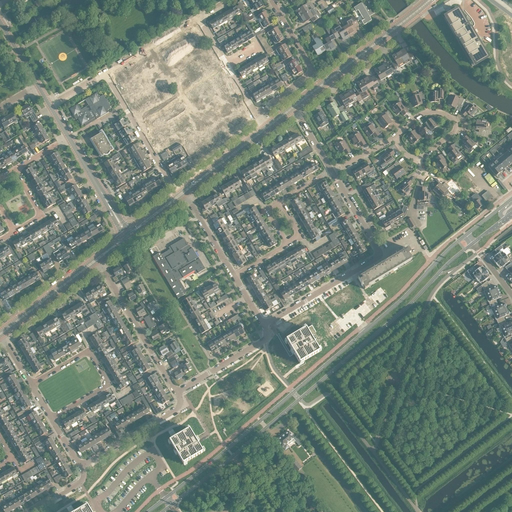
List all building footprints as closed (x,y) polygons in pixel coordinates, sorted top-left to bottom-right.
[(262,3),(259,0),(252,4),(254,8),(253,9),(254,11),(263,6),(262,3)] [(362,21),(364,25),(371,20),(369,16),(375,13),(369,3),(372,1),(371,0),(366,0),(361,3),(354,7),(356,11),(358,10),(363,19),(361,20),(362,21)] [(295,11),(299,17),(313,9),(314,8),(313,5),(311,5),(310,2),(295,11)] [(242,11),(238,5),(230,10),(234,16),(240,13),(242,17),(245,21),(247,20),(242,11)] [(331,5),(326,8),(330,14),(335,10),(331,5)] [(23,16),(31,11),(28,6),(25,7),(26,8),(20,12),(20,11),(20,12),(23,16)] [(458,9),(443,17),(472,66),(474,65),(488,57),(490,55),(467,17),(466,17),(460,8),(458,9)] [(303,23),(313,17),(315,20),(321,17),(319,13),(317,15),(313,9),(299,17),(303,23)] [(234,16),(230,10),(225,13),(229,19),(234,16)] [(260,22),(269,17),(265,12),(256,17),(254,15),(247,19),(248,22),(255,18),(257,20),(258,19),(260,22)] [(229,19),(225,13),(220,16),(223,23),(227,21),(228,23),(230,21),(229,19)] [(215,19),(214,19),(218,26),(223,23),(220,16),(218,17),(217,16),(214,18),(215,19)] [(269,17),(260,22),(260,23),(262,26),(261,27),(262,29),(255,33),(257,36),(262,33),(265,32),(263,29),(272,23),(269,17)] [(347,25),(344,27),(350,36),(353,34),(356,32),(353,26),(357,24),(353,17),(345,21),(347,25)] [(218,26),(214,19),(209,22),(213,29),(216,27),(218,29),(220,28),(218,26)] [(245,34),(248,40),(257,36),(255,33),(247,20),(245,21),(250,31),(245,34)] [(326,44),(323,46),(326,50),(327,53),(336,48),(332,41),(335,39),(326,24),(324,26),(330,36),(325,39),(327,43),(326,44)] [(346,38),(350,36),(344,27),(341,29),(339,25),(331,30),(336,39),(341,36),(343,40),(346,38)] [(278,30),(277,27),(268,33),(269,35),(271,34),(273,37),(281,33),(279,30),(278,30)] [(239,37),(243,43),(248,40),(245,34),(243,32),(238,35),(239,37)] [(283,36),(281,33),(273,37),(275,41),(273,42),(275,44),(284,39),(282,36),(283,36)] [(326,50),(323,46),(317,36),(315,36),(314,34),(311,36),(316,44),(312,47),(317,55),(326,50)] [(238,47),(243,43),(239,37),(234,40),(238,47)] [(187,38),(165,50),(177,70),(191,61),(186,52),(193,48),(187,38)] [(234,40),(229,43),(233,50),(238,47),(234,40)] [(227,53),(233,50),(229,43),(223,46),(227,53)] [(279,55),(281,54),(288,50),(286,47),(285,44),(276,50),(279,55)] [(404,49),(398,52),(403,62),(405,64),(414,59),(410,52),(407,54),(404,49)] [(281,54),(283,58),(281,59),(283,61),(292,56),(290,53),(288,50),(281,54)] [(403,62),(398,52),(391,56),(394,61),(391,63),(393,67),(395,70),(402,66),(401,64),(403,62)] [(267,53),(264,55),(264,54),(259,58),(263,64),(271,59),(268,55),(267,53)] [(153,57),(115,76),(118,84),(156,64),(153,57)] [(259,58),(253,61),(257,67),(263,64),(259,58)] [(250,62),(250,63),(248,64),(252,71),(252,70),(257,67),(253,61),(253,60),(250,62)] [(291,70),(299,65),(297,62),(296,62),(295,60),(286,65),(290,71),(291,70)] [(386,62),(380,65),(386,76),(390,74),(393,79),(399,76),(398,75),(397,73),(395,70),(393,67),(390,69),(386,62)] [(243,67),(247,74),(250,72),(251,74),(254,73),(252,70),(252,71),(248,64),(243,67)] [(301,69),(299,65),(291,70),(293,73),(291,74),(293,77),(302,71),(300,69),(301,69)] [(374,78),(380,87),(385,84),(382,79),(386,76),(380,65),(374,69),(378,76),(374,78)] [(248,76),(247,74),(243,67),(238,70),(241,77),(245,75),(246,78),(248,76)] [(151,73),(129,85),(140,105),(155,96),(149,87),(156,83),(151,73)] [(374,78),(371,80),(368,76),(366,77),(366,76),(362,78),(363,79),(362,79),(368,89),(372,87),(374,91),(377,89),(378,92),(381,90),(380,87),(374,78)] [(277,88),(282,85),(279,78),(275,80),(274,78),(271,79),(272,80),(273,82),(277,88)] [(357,92),(362,100),(368,96),(365,91),(368,89),(362,79),(356,83),(359,87),(356,89),(357,92)] [(268,85),(272,91),(277,88),(273,82),(272,80),(267,83),(268,85)] [(228,81),(223,84),(228,92),(233,90),(228,81)] [(263,88),(262,88),(266,95),(267,95),(270,93),(270,92),(272,91),(268,85),(266,82),(264,83),(265,84),(262,86),(263,88)] [(223,84),(219,86),(224,95),(228,92),(223,84)] [(219,86),(215,89),(220,97),(224,95),(219,86)] [(262,88),(257,91),(261,98),(262,99),(265,97),(265,96),(266,95),(262,88)] [(215,89),(211,91),(216,100),(220,97),(215,89)] [(261,98),(257,91),(256,89),(254,90),(255,92),(249,96),(252,100),(254,98),(256,102),(260,100),(259,99),(261,98)] [(345,93),(351,103),(357,100),(358,102),(362,100),(357,92),(354,94),(351,89),(347,92),(345,94),(345,93)] [(443,98),(444,89),(436,89),(436,92),(430,92),(429,102),(439,102),(439,98),(440,98),(441,98),(443,98)] [(211,91),(207,94),(212,102),(216,100),(211,91)] [(421,100),(422,99),(424,98),(422,91),(418,93),(419,94),(410,97),(413,107),(422,103),(421,100)] [(69,109),(74,116),(75,115),(81,125),(91,120),(92,122),(93,121),(92,119),(97,116),(98,118),(109,112),(108,110),(111,108),(103,95),(100,97),(97,92),(69,109)] [(345,107),(351,103),(345,93),(345,94),(343,95),(343,94),(339,97),(344,105),(340,107),(345,114),(348,112),(345,107)] [(207,94),(202,96),(207,105),(212,102),(207,94)] [(457,104),(458,104),(461,105),(463,99),(460,97),(459,99),(450,95),(446,104),(455,108),(457,104)] [(202,96),(198,99),(203,107),(207,105),(202,96)] [(198,99),(194,101),(199,110),(203,107),(198,99)] [(337,109),(333,102),(327,106),(329,110),(328,111),(328,112),(329,114),(330,114),(331,114),(333,117),(338,115),(339,115),(342,120),(343,119),(344,122),(348,120),(344,114),(345,114),(340,107),(337,109)] [(397,114),(402,111),(404,114),(408,112),(400,102),(396,105),(395,103),(391,106),(393,108),(392,109),(394,112),(395,111),(397,114)] [(469,103),(464,109),(461,113),(464,115),(467,112),(471,116),(478,108),(474,105),(473,106),(469,103)] [(22,111),(22,112),(22,113),(23,112),(24,115),(26,118),(29,117),(30,117),(33,122),(38,119),(32,109),(31,110),(28,104),(24,106),(24,105),(20,108),(21,109),(20,109),(22,111)] [(245,110),(240,113),(245,121),(250,118),(245,110)] [(390,119),(390,118),(392,116),(388,110),(384,113),(385,114),(378,120),(384,128),(392,122),(389,119),(390,119)] [(326,120),(321,112),(314,116),(318,123),(321,127),(328,123),(332,130),(335,128),(329,118),(326,120)] [(10,124),(14,122),(15,124),(17,122),(12,113),(6,117),(10,124)] [(186,113),(181,116),(186,124),(191,122),(186,113)] [(240,113),(236,115),(241,124),(245,121),(240,113)] [(236,115),(232,118),(237,126),(241,124),(236,115)] [(181,116),(177,118),(182,127),(186,124),(181,116)] [(10,124),(6,117),(0,121),(4,128),(8,126),(10,124)] [(429,136),(432,133),(430,131),(438,125),(432,117),(424,123),(427,126),(426,127),(424,129),(429,136)] [(177,118),(173,121),(178,129),(182,127),(177,118)] [(232,118),(228,120),(233,129),(237,126),(232,118)] [(119,119),(111,124),(113,127),(116,127),(118,130),(116,131),(123,127),(129,124),(127,121),(126,122),(124,123),(123,120),(120,122),(119,119)] [(490,134),(490,130),(485,129),(486,120),(476,119),(475,129),(479,130),(480,131),(479,136),(490,138),(490,134)] [(228,120),(224,123),(229,131),(233,129),(228,120)] [(173,121),(169,123),(174,132),(178,129),(173,121)] [(33,134),(36,133),(42,129),(41,127),(42,126),(40,123),(39,123),(35,125),(35,124),(31,126),(34,131),(32,132),(33,134)] [(169,123),(165,126),(170,134),(174,132),(169,123)] [(224,123),(220,125),(225,133),(229,131),(224,123)] [(376,137),(379,134),(372,124),(368,127),(366,126),(363,129),(369,137),(373,133),(376,137)] [(220,125),(216,128),(220,136),(225,133),(220,125)] [(165,126),(160,128),(165,137),(170,134),(165,126)] [(123,127),(116,131),(118,135),(120,134),(122,137),(120,139),(128,134),(133,131),(132,129),(130,130),(129,131),(127,128),(125,129),(123,127)] [(160,128),(156,131),(161,139),(165,137),(160,128)] [(216,128),(211,130),(216,139),(220,136),(216,128)] [(36,140),(39,138),(46,134),(42,129),(36,133),(38,136),(35,137),(36,139),(36,140)] [(413,144),(420,138),(421,139),(425,137),(420,131),(418,133),(417,133),(415,130),(407,136),(413,144)] [(156,131),(152,133),(157,142),(161,139),(156,131)] [(110,152),(114,150),(114,149),(111,145),(109,141),(109,140),(108,141),(106,136),(104,133),(92,140),(99,153),(100,152),(101,153),(101,154),(102,154),(102,155),(103,155),(104,155),(105,156),(106,156),(106,155),(107,155),(108,155),(109,154),(109,153),(110,153),(110,152)] [(292,137),(296,144),(301,141),(297,133),(292,137)] [(362,146),(366,144),(359,133),(355,135),(354,134),(349,136),(355,145),(359,142),(362,146)] [(46,134),(39,138),(36,140),(36,139),(33,141),(31,143),(34,148),(36,147),(34,143),(40,140),(42,143),(45,141),(46,143),(49,141),(49,139),(46,134)] [(120,139),(122,142),(125,142),(127,145),(137,139),(136,136),(135,137),(133,138),(131,135),(129,137),(128,134),(120,139)] [(26,148),(28,147),(21,135),(19,136),(24,145),(21,147),(20,145),(18,146),(19,148),(23,155),(28,152),(26,148)] [(464,138),(467,141),(463,145),(465,148),(465,149),(467,151),(468,150),(470,152),(473,149),(472,148),(476,144),(467,135),(464,138)] [(286,140),(291,147),(296,144),(292,137),(286,140)] [(286,140),(281,143),(285,150),(291,147),(286,140)] [(339,153),(344,150),(347,154),(350,151),(344,140),(339,143),(338,142),(334,144),(336,146),(335,147),(336,150),(337,149),(339,153)] [(202,141),(198,144),(203,152),(207,150),(202,141)] [(131,154),(140,149),(139,147),(139,146),(141,145),(139,142),(137,144),(131,147),(131,146),(127,148),(131,154)] [(281,143),(276,146),(280,153),(283,151),(284,153),(286,151),(285,150),(281,143)] [(198,144),(194,146),(199,155),(203,152),(198,144)] [(14,151),(17,158),(23,155),(19,148),(18,146),(17,145),(14,147),(13,151),(14,151)] [(462,157),(460,155),(455,148),(453,145),(449,147),(452,151),(448,154),(454,162),(457,159),(458,160),(462,157)] [(194,146),(189,149),(194,157),(199,155),(194,146)] [(276,146),(270,149),(274,156),(278,154),(279,157),(281,156),(280,153),(276,146)] [(141,150),(140,149),(131,154),(134,158),(135,158),(145,152),(144,149),(142,150),(141,150)] [(189,149),(185,152),(190,160),(194,157),(189,149)] [(384,160),(379,164),(383,168),(387,165),(387,164),(393,160),(391,156),(390,155),(393,152),(391,149),(387,152),(381,157),(384,160)] [(8,155),(12,161),(12,162),(16,160),(15,159),(17,158),(14,151),(11,153),(10,150),(7,152),(8,155)] [(50,156),(53,161),(59,157),(56,152),(54,154),(52,151),(48,153),(50,156)] [(6,156),(3,158),(7,164),(7,165),(11,163),(10,162),(12,161),(8,155),(7,152),(5,153),(6,156)] [(145,158),(144,156),(144,155),(147,154),(145,152),(135,158),(134,158),(136,163),(145,158)] [(105,168),(105,169),(114,164),(113,161),(121,156),(119,153),(112,157),(113,158),(111,159),(104,163),(103,164),(105,167),(105,168)] [(508,165),(511,162),(511,161),(505,153),(501,157),(508,165)] [(185,166),(188,164),(183,155),(179,157),(179,155),(176,157),(178,160),(182,166),(184,165),(185,166)] [(448,165),(440,155),(437,157),(440,161),(435,164),(437,167),(437,168),(439,171),(440,170),(441,172),(445,169),(444,168),(448,165)] [(263,159),(267,166),(272,163),(268,156),(263,159)] [(53,161),(56,167),(63,163),(59,157),(53,161)] [(177,170),(182,166),(178,160),(176,157),(171,160),(173,163),(177,170)] [(508,165),(501,157),(497,160),(504,169),(508,165)] [(141,167),(150,161),(149,158),(147,160),(146,160),(145,158),(136,163),(139,168),(141,167)] [(263,159),(257,162),(261,169),(267,166),(263,159)] [(279,170),(282,168),(277,159),(274,161),(276,164),(279,170)] [(177,170),(173,163),(171,160),(165,163),(171,173),(172,174),(175,172),(174,171),(176,170),(177,170)] [(500,172),(504,169),(497,160),(492,164),(500,172)] [(141,167),(144,172),(151,167),(150,166),(150,165),(152,163),(150,161),(141,167)] [(254,164),(252,165),(256,173),(261,169),(257,162),(257,161),(253,163),(254,164)] [(314,162),(312,164),(310,161),(307,163),(309,165),(313,172),(318,169),(317,168),(319,167),(317,164),(315,165),(314,162)] [(66,168),(63,163),(56,167),(59,172),(66,168)] [(366,163),(362,166),(367,174),(371,171),(374,170),(371,165),(369,167),(366,163)] [(108,173),(117,169),(119,167),(117,165),(115,166),(114,164),(105,169),(106,170),(107,170),(108,173)] [(495,176),(500,172),(492,164),(488,167),(495,176)] [(256,173),(252,165),(246,169),(251,176),(252,178),(257,175),(256,173)] [(298,172),(302,178),(308,175),(304,169),(301,170),(298,165),(295,167),(298,172)] [(309,165),(304,169),(308,175),(313,172),(309,165)] [(385,176),(389,172),(391,171),(397,179),(405,173),(399,165),(396,167),(395,167),(393,165),(382,172),(385,176)] [(367,174),(362,166),(357,169),(362,177),(367,174)] [(28,176),(34,172),(37,171),(36,168),(33,170),(31,167),(25,171),(28,176)] [(111,178),(112,177),(119,173),(118,171),(120,170),(119,167),(117,169),(108,173),(110,177),(110,178),(111,178)] [(61,175),(63,177),(69,173),(70,173),(68,170),(67,170),(66,168),(59,172),(57,173),(58,176),(61,175)] [(251,176),(246,169),(241,172),(247,181),(252,178),(251,176)] [(357,180),(362,177),(357,169),(352,172),(357,180)] [(28,176),(31,181),(38,177),(36,174),(38,173),(37,171),(34,172),(28,176)] [(293,175),(297,181),(302,178),(298,172),(293,175)] [(72,179),(69,173),(63,177),(66,183),(72,179)] [(115,182),(124,177),(123,174),(121,175),(119,173),(112,177),(115,182)] [(489,173),(485,176),(490,184),(495,180),(489,173)] [(292,185),(297,181),(293,175),(290,177),(288,174),(286,175),(288,178),(292,185)] [(286,188),(292,185),(288,178),(286,175),(284,177),(285,179),(282,181),(286,188)] [(33,187),(34,187),(41,183),(38,177),(31,181),(32,183),(31,184),(33,187)] [(124,177),(115,182),(114,183),(116,186),(116,187),(116,188),(118,187),(125,183),(124,180),(125,179),(124,177)] [(161,184),(157,177),(152,180),(156,187),(157,188),(161,185),(161,184)] [(237,178),(231,181),(236,188),(241,185),(237,178)] [(277,184),(281,191),(286,188),(282,181),(281,179),(276,182),(277,184)] [(411,182),(408,179),(399,187),(402,191),(401,192),(404,196),(406,194),(407,195),(409,192),(411,189),(407,185),(411,182)] [(151,190),(152,191),(157,188),(156,187),(152,180),(149,181),(148,180),(146,181),(151,190)] [(147,194),(148,194),(148,195),(149,194),(149,193),(152,191),(151,190),(146,181),(144,182),(145,184),(142,186),(143,188),(144,187),(147,194)] [(231,181),(226,184),(230,192),(236,188),(231,181)] [(316,184),(321,192),(329,187),(325,182),(323,183),(321,181),(316,184)] [(498,193),(502,190),(495,182),(492,185),(498,193)] [(34,187),(37,192),(44,188),(41,183),(34,187)] [(440,197),(447,190),(448,191),(451,188),(446,183),(444,185),(443,185),(440,183),(433,190),(440,197)] [(72,194),(79,190),(75,184),(69,188),(72,194)] [(225,195),(230,192),(226,184),(221,188),(225,195)] [(272,188),(275,194),(281,191),(277,184),(272,188)] [(365,196),(373,191),(375,190),(374,188),(374,187),(373,185),(363,191),(365,196)] [(265,188),(270,197),(275,194),(272,188),(269,189),(268,186),(265,188)] [(144,199),(148,196),(149,196),(148,195),(148,194),(147,194),(144,187),(143,188),(139,190),(144,199)] [(321,195),(324,193),(325,196),(332,192),(329,187),(321,192),(319,192),(321,195)] [(37,192),(41,197),(47,194),(44,188),(37,192)] [(261,194),(265,201),(270,197),(265,188),(262,190),(264,192),(261,194)] [(423,188),(419,188),(419,200),(424,201),(424,202),(429,203),(429,200),(430,200),(430,196),(429,196),(429,193),(423,192),(423,188)] [(82,195),(79,190),(72,194),(75,199),(82,195)] [(134,193),(139,201),(144,199),(139,190),(134,193)] [(377,192),(375,190),(373,191),(365,196),(368,200),(376,196),(379,194),(377,192)] [(130,196),(135,204),(139,201),(134,193),(133,191),(131,193),(132,194),(130,196)] [(482,196),(487,202),(493,197),(488,191),(482,196)] [(335,198),(332,192),(325,196),(327,199),(324,200),(326,203),(328,201),(335,198)] [(222,201),(217,193),(212,196),(216,203),(218,206),(221,204),(222,205),(223,204),(224,206),(227,205),(227,204),(225,200),(222,201)] [(44,203),(50,199),(47,194),(41,197),(42,199),(41,200),(43,203),(44,203)] [(82,195),(75,199),(78,204),(85,200),(86,200),(84,197),(83,197),(82,195)] [(127,202),(129,206),(130,207),(135,204),(130,196),(127,197),(127,196),(122,199),(125,203),(127,202)] [(207,199),(211,207),(216,203),(212,196),(210,197),(210,196),(207,198),(207,199)] [(368,200),(371,205),(379,200),(376,196),(368,200)] [(476,201),(473,197),(471,198),(474,203),(473,203),(478,209),(483,205),(478,199),(476,201)] [(47,208),(53,204),(55,203),(52,198),(50,199),(44,203),(45,205),(44,205),(46,208),(47,208)] [(302,203),(300,200),(298,201),(297,198),(290,202),(293,208),(302,203)] [(338,203),(335,198),(328,201),(332,207),(338,203)] [(204,211),(206,210),(209,208),(210,210),(212,209),(211,207),(207,199),(201,203),(204,207),(203,208),(202,209),(202,210),(202,211),(203,211),(204,211)] [(371,205),(374,210),(384,204),(381,199),(379,200),(371,205)] [(85,200),(78,204),(77,205),(78,207),(80,206),(82,210),(88,206),(89,205),(87,202),(86,203),(85,200)] [(304,205),(302,203),(293,208),(297,213),(303,209),(305,208),(304,205)] [(333,213),(341,208),(338,203),(332,207),(330,208),(333,213)] [(88,206),(82,210),(85,215),(91,211),(88,206)] [(255,206),(248,210),(250,213),(248,214),(249,217),(258,212),(255,206)] [(305,208),(303,209),(297,213),(300,218),(309,213),(306,208),(305,208)] [(341,208),(333,213),(336,218),(336,219),(340,216),(344,214),(341,208)] [(400,209),(395,212),(400,220),(403,219),(402,218),(405,217),(400,209)] [(230,210),(228,212),(225,213),(227,216),(229,215),(232,220),(235,218),(233,214),(232,213),(231,212),(230,210)] [(252,222),(261,217),(258,212),(249,217),(252,222)] [(395,212),(390,214),(395,222),(400,220),(400,221),(400,220),(395,212)] [(310,215),(309,213),(300,218),(303,224),(309,220),(311,219),(309,216),(310,215)] [(386,217),(390,225),(395,222),(390,214),(386,217)] [(68,218),(70,222),(73,227),(75,226),(78,224),(73,215),(68,218)] [(336,218),(327,223),(329,226),(341,219),(340,216),(336,219),(336,218)] [(58,222),(55,217),(50,220),(55,229),(57,228),(56,226),(59,224),(64,232),(66,231),(60,221),(58,222)] [(264,222),(261,217),(252,222),(255,228),(258,226),(264,222)] [(390,225),(386,217),(381,220),(386,228),(390,225)] [(413,231),(417,228),(411,217),(407,220),(413,231)] [(226,223),(223,218),(214,223),(217,229),(224,225),(226,223)] [(311,219),(309,220),(303,224),(306,229),(313,225),(311,223),(314,221),(312,218),(312,219),(311,219)] [(343,222),(339,224),(342,229),(351,224),(347,219),(343,222)] [(55,229),(50,220),(44,224),(48,230),(49,232),(53,230),(53,231),(55,229)] [(190,234),(193,233),(185,220),(182,221),(190,234)] [(267,228),(264,222),(258,226),(261,232),(267,228)] [(100,223),(94,226),(98,233),(100,232),(101,233),(104,231),(103,230),(104,230),(100,223)] [(43,233),(48,230),(44,224),(39,227),(43,233)] [(354,229),(351,224),(342,229),(343,231),(345,230),(347,233),(354,229)] [(217,229),(220,234),(227,230),(224,225),(217,229)] [(314,228),(313,225),(306,229),(309,234),(316,231),(318,229),(317,227),(314,228)] [(94,226),(89,229),(93,236),(98,233),(94,226)] [(39,227),(34,230),(38,236),(43,233),(39,227)] [(262,238),(270,233),(267,228),(261,232),(263,235),(261,236),(262,238)] [(89,229),(84,233),(88,239),(93,236),(89,229)] [(227,230),(220,234),(221,236),(220,236),(222,240),(223,240),(223,239),(230,235),(228,232),(230,231),(229,229),(227,230)] [(318,229),(316,231),(309,234),(312,240),(319,236),(317,233),(320,231),(319,229),(318,229)] [(357,235),(354,229),(347,233),(350,239),(357,235)] [(32,240),(38,236),(34,230),(32,231),(31,230),(28,232),(28,233),(32,240)] [(88,239),(84,233),(82,230),(77,234),(78,236),(82,242),(88,239)] [(27,243),(32,240),(28,233),(23,236),(27,243)] [(267,242),(274,238),(270,233),(262,238),(263,240),(265,239),(267,242)] [(82,242),(78,236),(77,234),(75,235),(76,237),(73,239),(77,245),(77,246),(80,244),(82,242)] [(61,236),(67,247),(70,246),(71,249),(77,245),(73,239),(68,242),(63,235),(61,236)] [(223,239),(223,240),(226,245),(234,241),(230,235),(223,239)] [(340,244),(336,237),(335,235),(330,238),(332,242),(335,247),(340,244)] [(357,235),(350,239),(354,244),(360,240),(357,235)] [(18,239),(22,246),(27,243),(23,236),(18,239)] [(65,249),(67,247),(61,236),(58,238),(65,249)] [(205,269),(199,258),(199,259),(192,248),(193,248),(192,248),(187,251),(185,247),(188,245),(184,238),(183,238),(184,238),(171,246),(170,246),(168,247),(170,249),(161,254),(160,252),(153,257),(170,285),(178,299),(185,294),(182,290),(184,289),(184,288),(179,280),(183,277),(183,278),(183,277),(194,271),(196,274),(198,273),(205,269)] [(267,242),(265,243),(266,246),(268,245),(270,248),(277,244),(274,238),(267,242)] [(22,246),(18,239),(12,243),(16,249),(20,247),(21,249),(23,248),(22,246)] [(227,247),(229,250),(230,250),(237,246),(238,245),(239,244),(236,239),(234,241),(226,245),(227,247)] [(363,245),(360,240),(354,244),(355,247),(352,248),(354,251),(363,245)] [(59,262),(64,259),(60,253),(59,250),(53,253),(48,244),(45,245),(51,255),(54,254),(59,262)] [(49,257),(51,255),(45,245),(43,247),(48,255),(42,258),(43,259),(43,260),(44,262),(48,268),(54,265),(49,257)] [(237,246),(230,250),(233,256),(240,251),(241,250),(238,245),(237,246)] [(302,245),(297,249),(301,255),(306,252),(302,245)] [(351,253),(348,254),(351,260),(354,258),(353,256),(358,253),(360,256),(363,254),(362,253),(366,251),(363,245),(354,251),(351,253)] [(10,246),(8,247),(7,246),(1,249),(6,257),(7,258),(9,257),(8,256),(11,254),(12,255),(14,254),(10,246)] [(370,286),(412,261),(409,256),(412,254),(408,248),(357,278),(361,284),(361,285),(362,287),(362,286),(364,289),(369,287),(369,288),(371,287),(370,286)] [(296,258),(301,255),(297,249),(292,252),(296,258)] [(64,259),(69,256),(65,250),(60,253),(64,259)] [(243,257),(243,256),(240,251),(233,256),(236,261),(243,257)] [(495,264),(506,256),(504,253),(503,254),(502,251),(499,253),(494,256),(494,257),(492,259),(494,261),(493,261),(495,264)] [(290,261),(296,258),(292,252),(286,255),(290,261)] [(345,252),(337,256),(339,258),(343,265),(348,262),(347,260),(349,259),(345,252)] [(236,261),(239,266),(248,261),(244,255),(243,256),(243,257),(236,261)] [(286,255),(281,258),(285,265),(290,261),(286,255)] [(334,261),(338,268),(343,265),(339,258),(337,256),(335,257),(336,260),(334,261)] [(508,258),(506,256),(495,264),(497,266),(499,268),(502,267),(507,263),(509,261),(507,259),(508,258)] [(285,265),(281,258),(276,261),(280,268),(281,270),(286,267),(285,265)] [(43,259),(38,262),(43,272),(48,268),(44,262),(43,260),(43,259)] [(332,271),(338,268),(334,261),(331,263),(329,260),(326,262),(328,265),(328,264),(332,271)] [(270,263),(270,264),(274,271),(280,268),(276,261),(274,262),(273,261),(270,263)] [(123,266),(127,272),(133,269),(129,263),(123,266)] [(276,273),(274,271),(270,264),(268,266),(268,265),(265,266),(269,274),(272,273),(273,275),(276,273)] [(330,272),(332,271),(328,264),(328,265),(323,267),(327,274),(327,275),(330,273),(330,272)] [(119,266),(118,267),(112,271),(115,276),(123,272),(119,266)] [(475,272),(472,274),(474,276),(476,279),(486,271),(484,268),(482,266),(480,268),(479,268),(474,271),(475,272)] [(327,274),(323,267),(318,271),(322,277),(327,274)] [(30,272),(31,275),(35,282),(40,279),(35,269),(30,272)] [(261,274),(255,277),(253,275),(252,274),(249,275),(249,277),(246,279),(250,284),(256,280),(259,278),(262,277),(265,275),(262,270),(259,271),(261,274)] [(322,277),(318,271),(312,274),(316,280),(322,277)] [(486,271),(476,279),(477,281),(478,281),(480,283),(482,282),(487,278),(489,276),(488,274),(488,273),(486,271)] [(306,274),(311,284),(316,280),(312,274),(310,275),(308,273),(306,274)] [(303,276),(304,279),(302,280),(306,287),(311,284),(306,274),(303,276)] [(30,285),(35,282),(31,275),(26,278),(30,285)] [(25,288),(30,285),(26,278),(21,281),(25,288)] [(256,280),(250,284),(253,289),(259,285),(262,284),(259,278),(256,280)] [(306,287),(302,280),(299,282),(298,279),(295,281),(296,283),(300,290),(302,289),(303,289),(306,288),(306,287)] [(19,291),(25,288),(21,281),(18,283),(16,281),(14,282),(15,284),(19,291)] [(9,297),(14,294),(9,285),(6,287),(4,283),(2,285),(5,290),(9,297)] [(11,283),(9,285),(14,294),(16,293),(17,294),(20,292),(19,291),(15,284),(12,286),(11,283)] [(210,285),(214,293),(219,290),(217,287),(218,286),(218,285),(217,284),(216,283),(215,284),(215,283),(212,285),(211,284),(210,285)] [(295,293),(300,290),(296,283),(291,286),(295,293)] [(104,287),(102,284),(100,285),(100,284),(97,286),(97,287),(95,288),(99,294),(99,295),(100,297),(103,296),(101,293),(104,291),(102,288),(104,287)] [(145,290),(142,284),(136,287),(139,293),(145,290)] [(489,284),(483,288),(484,291),(483,291),(486,297),(499,291),(497,286),(491,288),(489,284)] [(210,296),(214,293),(210,285),(208,286),(208,287),(205,288),(210,296)] [(259,285),(253,289),(256,295),(263,291),(262,291),(259,285)] [(290,296),(295,293),(291,286),(288,288),(287,286),(284,287),(286,290),(290,296)] [(94,298),(99,295),(99,294),(95,288),(90,291),(94,298)] [(202,289),(200,290),(206,300),(207,300),(207,299),(207,297),(210,296),(205,288),(202,290),(202,289)] [(9,297),(5,290),(0,293),(0,299),(2,298),(4,300),(9,297)] [(263,291),(256,295),(259,300),(266,296),(264,293),(265,292),(263,290),(262,291),(263,291)] [(290,296),(286,290),(280,293),(284,299),(290,296)] [(87,291),(84,293),(90,303),(95,300),(94,298),(90,291),(88,292),(87,291)] [(136,298),(132,291),(126,294),(130,301),(136,298)] [(499,291),(486,297),(488,302),(490,305),(497,302),(495,299),(501,297),(499,291)] [(266,296),(259,300),(262,305),(271,300),(270,300),(267,295),(266,296)] [(275,298),(270,300),(271,300),(262,305),(265,311),(266,310),(267,311),(270,309),(270,308),(274,306),(272,302),(276,300),(278,303),(281,302),(277,296),(275,298)] [(375,300),(379,304),(384,301),(380,296),(375,300)] [(185,306),(192,301),(194,300),(194,299),(193,299),(192,299),(191,299),(189,297),(181,301),(182,303),(183,303),(185,306)] [(113,306),(110,300),(103,304),(105,307),(102,309),(103,311),(113,306)] [(186,309),(187,311),(195,306),(192,301),(185,306),(187,309),(186,309)] [(77,305),(81,312),(83,315),(88,311),(82,302),(79,304),(77,305)] [(157,310),(152,302),(145,306),(147,309),(148,308),(150,311),(153,310),(154,312),(157,310)] [(497,302),(490,305),(491,309),(493,315),(506,309),(506,307),(506,306),(504,303),(498,306),(497,302)] [(76,315),(81,312),(77,305),(75,306),(72,308),(76,315)] [(139,317),(145,313),(143,308),(144,307),(143,305),(135,310),(139,317)] [(116,311),(113,306),(103,311),(105,314),(107,312),(109,315),(116,311)] [(190,315),(198,311),(195,306),(187,311),(188,313),(189,312),(190,315)] [(71,318),(76,315),(72,308),(68,310),(69,310),(67,311),(66,311),(71,318)] [(507,311),(506,309),(493,315),(496,320),(498,323),(504,320),(503,317),(509,314),(508,310),(507,311)] [(60,318),(67,329),(69,327),(71,330),(72,329),(67,321),(71,318),(66,311),(64,312),(64,311),(61,313),(61,314),(63,316),(63,317),(61,318),(60,318)] [(119,316),(116,311),(109,315),(107,316),(108,318),(111,317),(112,320),(119,316)] [(192,320),(200,315),(198,311),(190,315),(192,318),(191,318),(192,320)] [(100,320),(98,318),(97,315),(95,312),(93,314),(90,315),(92,318),(95,324),(98,329),(103,326),(100,320)] [(327,316),(338,335),(344,331),(333,313),(327,316)] [(196,324),(203,320),(200,315),(192,320),(193,322),(194,321),(196,324)] [(51,320),(55,328),(59,325),(64,333),(71,330),(69,327),(67,329),(60,318),(60,319),(58,320),(58,319),(56,317),(57,317),(56,316),(53,318),(53,319),(53,320),(51,321),(51,320)] [(122,321),(119,316),(112,320),(115,325),(122,321)] [(46,323),(50,331),(51,333),(56,330),(55,328),(51,320),(51,321),(49,322),(49,321),(46,323)] [(198,330),(206,325),(203,320),(196,324),(198,327),(197,328),(198,330)] [(505,320),(504,320),(498,323),(499,326),(499,327),(501,332),(511,326),(511,320),(511,321),(506,323),(505,320)] [(125,327),(122,321),(115,325),(118,330),(125,327)] [(45,334),(50,331),(46,323),(42,325),(43,326),(41,327),(41,326),(45,334)] [(158,327),(161,333),(165,331),(166,333),(169,331),(165,323),(158,327)] [(239,325),(236,327),(240,335),(245,332),(243,328),(244,327),(242,323),(240,323),(239,324),(239,325)] [(201,334),(209,329),(206,325),(198,330),(199,331),(200,331),(201,334)] [(306,328),(286,340),(292,350),(293,352),(294,354),(299,363),(300,363),(304,361),(319,352),(325,348),(316,332),(312,326),(312,325),(306,328)] [(487,334),(494,331),(491,325),(487,326),(489,330),(486,331),(487,334)] [(40,337),(45,334),(41,326),(40,327),(41,327),(39,328),(35,330),(40,337)] [(230,329),(235,338),(237,340),(238,339),(237,337),(240,335),(236,327),(235,326),(230,329)] [(511,326),(501,332),(504,337),(506,341),(511,338),(511,335),(511,334),(511,333),(511,326)] [(128,332),(125,327),(118,330),(116,332),(117,334),(120,333),(122,336),(128,332)] [(237,340),(235,338),(230,329),(225,332),(231,341),(234,339),(235,341),(237,340)] [(160,337),(155,330),(149,333),(153,340),(160,337)] [(131,337),(128,332),(122,336),(119,337),(120,340),(123,338),(125,341),(131,337)] [(221,335),(226,343),(227,346),(228,346),(229,344),(228,343),(231,341),(225,332),(221,335)] [(93,343),(99,339),(101,338),(98,334),(97,333),(96,334),(96,333),(90,337),(93,343)] [(227,346),(226,343),(221,335),(216,337),(222,346),(225,344),(226,346),(227,346)] [(134,342),(131,337),(125,341),(128,346),(134,342)] [(212,340),(217,349),(218,351),(219,350),(218,348),(222,346),(216,337),(212,340)] [(25,341),(24,338),(17,342),(20,347),(28,342),(27,340),(25,341)] [(72,342),(76,348),(81,345),(77,338),(72,342)] [(93,343),(96,348),(102,344),(99,339),(93,343)] [(76,348),(72,342),(71,340),(69,341),(70,343),(67,345),(71,351),(71,352),(74,350),(74,349),(76,348)] [(218,351),(217,349),(212,340),(207,343),(210,348),(209,348),(209,349),(209,351),(211,351),(212,352),(215,350),(216,352),(218,351)] [(179,347),(176,341),(169,345),(170,349),(172,348),(173,351),(179,347)] [(20,347),(23,352),(30,348),(30,349),(32,347),(28,342),(20,347)] [(98,353),(99,353),(105,349),(104,346),(106,345),(105,342),(102,344),(96,348),(97,350),(96,351),(98,353)] [(65,354),(71,351),(67,345),(62,348),(65,354)] [(166,354),(167,357),(173,354),(170,350),(168,352),(165,345),(159,349),(163,356),(166,354)] [(33,354),(30,349),(30,348),(23,352),(26,358),(33,354)] [(65,354),(62,348),(56,351),(60,357),(65,354)] [(131,351),(130,349),(122,354),(123,357),(130,353),(132,357),(134,356),(134,357),(141,353),(139,351),(140,350),(139,348),(138,348),(131,351)] [(99,353),(102,358),(108,354),(105,349),(99,353)] [(55,361),(60,357),(56,351),(51,354),(55,361)] [(111,353),(108,354),(102,358),(103,360),(102,361),(104,364),(105,364),(105,363),(114,358),(111,353)] [(134,357),(137,362),(144,358),(141,353),(134,357)] [(29,363),(36,359),(33,354),(26,358),(27,359),(27,360),(28,363),(29,363)] [(108,369),(115,365),(116,364),(115,361),(115,360),(114,358),(105,363),(105,364),(106,366),(105,366),(107,369),(108,369)] [(137,362),(140,367),(147,363),(144,358),(137,362)] [(33,368),(39,364),(36,359),(29,363),(33,368)] [(33,368),(36,373),(42,369),(41,366),(44,364),(42,362),(39,364),(33,368)] [(192,368),(188,362),(185,364),(184,362),(180,365),(185,372),(192,368)] [(150,369),(147,363),(140,367),(144,373),(150,369)] [(108,369),(111,374),(118,370),(115,365),(108,369)] [(181,372),(183,371),(181,368),(176,370),(177,372),(173,374),(177,380),(183,376),(181,372)] [(111,374),(114,379),(121,375),(118,370),(111,374)] [(6,383),(3,384),(4,386),(7,385),(16,379),(13,374),(6,378),(8,381),(6,383)] [(114,379),(117,384),(124,380),(122,377),(125,376),(123,374),(121,375),(114,379)] [(149,381),(146,383),(147,385),(150,383),(156,379),(155,378),(156,377),(154,374),(153,374),(147,378),(149,381)] [(16,379),(7,385),(8,387),(11,386),(13,389),(19,385),(16,379)] [(124,380),(117,384),(120,389),(127,386),(125,382),(127,381),(126,379),(124,380)] [(150,383),(153,389),(160,385),(156,379),(150,383)] [(22,390),(19,385),(13,389),(16,394),(22,390)] [(163,390),(160,385),(153,389),(156,394),(163,390)] [(135,391),(132,393),(135,398),(143,393),(142,391),(141,389),(140,388),(135,391)] [(17,396),(19,399),(25,395),(22,390),(16,394),(14,395),(15,397),(17,396)] [(156,394),(154,395),(157,400),(159,399),(166,395),(163,390),(156,394)] [(115,402),(119,408),(121,407),(116,398),(114,400),(109,392),(106,394),(107,395),(105,396),(108,403),(110,405),(115,402)] [(29,401),(25,395),(19,399),(22,404),(29,401)] [(166,395),(159,399),(162,404),(169,400),(166,395)] [(105,396),(99,399),(103,406),(108,403),(105,396)] [(140,397),(143,403),(145,406),(142,408),(141,406),(139,407),(140,409),(144,415),(149,412),(147,408),(149,406),(143,396),(140,397)] [(97,401),(97,400),(96,400),(94,401),(94,402),(98,409),(99,410),(102,409),(102,410),(105,409),(103,406),(99,399),(97,401)] [(29,410),(28,408),(32,405),(29,401),(22,404),(20,405),(21,408),(23,406),(25,409),(16,414),(18,417),(29,410)] [(93,412),(98,409),(94,402),(89,406),(93,412)] [(153,403),(150,405),(156,415),(159,413),(153,403)] [(78,412),(82,419),(87,416),(83,409),(78,412)] [(135,412),(139,418),(144,415),(140,409),(135,412)] [(29,415),(31,420),(38,416),(35,411),(31,413),(30,411),(19,418),(20,420),(29,415)] [(82,419),(78,412),(73,415),(76,422),(78,424),(83,421),(82,419)] [(133,421),(139,418),(135,412),(130,415),(133,421)] [(73,415),(67,418),(71,425),(76,422),(73,415)] [(128,425),(133,421),(130,415),(124,418),(128,425)] [(41,421),(38,416),(31,420),(34,425),(35,425),(41,421)] [(0,423),(2,427),(9,423),(6,418),(0,421),(0,423)] [(71,425),(67,418),(62,421),(66,428),(69,426),(70,429),(73,427),(71,425)] [(123,428),(128,425),(124,418),(119,421),(123,428)] [(36,427),(38,431),(44,427),(41,421),(35,425),(34,425),(32,427),(34,429),(36,427)] [(123,428),(119,421),(114,424),(118,431),(123,428)] [(2,427),(5,432),(12,428),(9,423),(2,427)] [(47,432),(44,427),(38,431),(41,436),(47,432)] [(12,428),(5,432),(8,437),(15,433),(12,428)] [(108,428),(103,431),(107,437),(112,434),(108,428)] [(169,441),(164,444),(177,467),(183,464),(203,452),(196,440),(189,429),(169,441)] [(98,434),(102,440),(107,437),(103,431),(98,434)] [(283,447),(283,448),(284,450),(285,450),(289,448),(289,447),(287,445),(286,445),(286,444),(294,438),(288,431),(283,435),(284,435),(282,436),(276,440),(278,443),(279,445),(280,445),(282,447),(282,446),(283,447)] [(15,433),(8,437),(11,442),(18,439),(18,438),(16,436),(19,434),(17,432),(15,433)] [(102,440),(98,434),(92,437),(96,443),(102,440)] [(18,439),(11,442),(14,448),(21,444),(19,441),(22,439),(20,437),(18,438),(18,439)] [(91,447),(96,443),(92,437),(87,440),(91,447)] [(47,447),(54,443),(51,438),(44,441),(46,445),(44,446),(45,448),(47,447)] [(91,447),(87,440),(82,443),(86,450),(91,447)] [(57,448),(54,443),(47,447),(50,452),(57,448)] [(86,450),(82,443),(77,446),(81,453),(86,450)] [(21,444),(14,448),(17,453),(24,449),(21,444)] [(24,449),(17,453),(21,458),(27,454),(25,451),(28,450),(27,447),(24,449)] [(53,457),(60,453),(57,448),(50,452),(48,453),(49,456),(52,454),(53,457)] [(27,454),(21,458),(24,463),(30,459),(29,457),(31,455),(30,453),(27,455),(27,454)] [(63,459),(60,453),(53,457),(51,459),(52,461),(55,459),(57,463),(63,459)] [(39,465),(37,466),(40,471),(47,467),(46,465),(44,463),(42,460),(42,459),(37,462),(39,465)] [(66,464),(63,459),(57,463),(60,468),(66,464)] [(301,468),(297,462),(294,465),(292,467),(296,472),(301,468)] [(63,473),(69,469),(66,464),(60,468),(63,473)] [(13,467),(8,470),(12,477),(17,473),(13,467)] [(72,474),(69,469),(63,473),(66,478),(72,474)] [(3,473),(6,480),(12,477),(8,470),(3,473)] [(44,479),(42,480),(43,483),(47,489),(49,488),(50,489),(53,487),(49,479),(45,481),(44,479)] [(44,491),(47,489),(43,483),(42,480),(37,483),(38,486),(42,492),(42,493),(45,492),(44,491)] [(38,486),(33,489),(37,495),(37,496),(40,495),(39,494),(42,492),(38,486)] [(31,498),(37,495),(33,489),(28,492),(31,498)] [(28,492),(23,495),(22,495),(26,501),(31,498),(28,492)] [(16,496),(21,504),(26,501),(22,495),(23,495),(21,493),(16,496)] [(11,499),(12,501),(16,508),(21,504),(16,496),(11,499)] [(11,511),(16,508),(12,501),(7,504),(11,511)]
